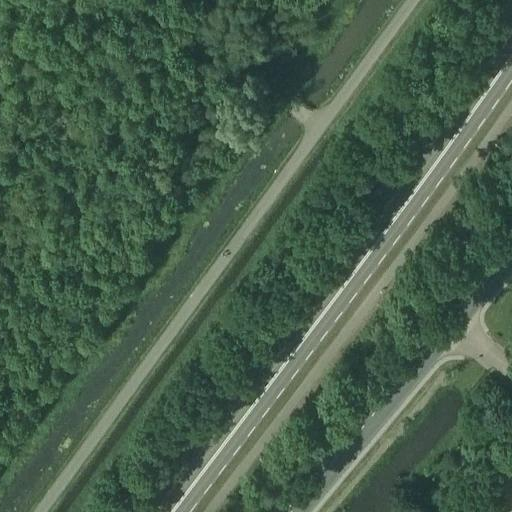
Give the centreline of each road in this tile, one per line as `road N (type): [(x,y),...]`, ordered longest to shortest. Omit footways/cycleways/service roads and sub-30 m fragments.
road 1 (unclassified): [(415,0),(40,511)]
road 2 (secondary): [(172,511),(511,56)]
road 3 (tertiary): [(291,511),(511,249)]
